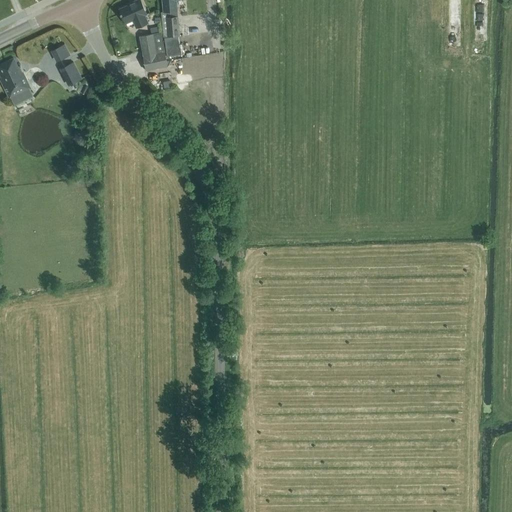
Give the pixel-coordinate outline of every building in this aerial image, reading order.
[(148,22),(145,15),(147,14),(140,0),(136,0),(131,2),(132,3),(119,9),(125,23),(133,20),(136,28),(148,22)] [(161,12),(163,36),(179,35),(176,0),(162,0),(163,12),(161,12)] [(162,36),(162,35),(161,32),(160,32),(151,34),(140,36),(146,70),(167,66),(162,36)] [(167,56),(181,54),(178,36),(164,38),(167,56)] [(70,64),(67,57),(70,55),(65,44),(50,51),(67,86),(82,79),(74,62),(70,64)] [(18,67),(13,58),(0,64),(0,73),(2,77),(0,78),(9,98),(30,88),(20,66),(18,67)]
